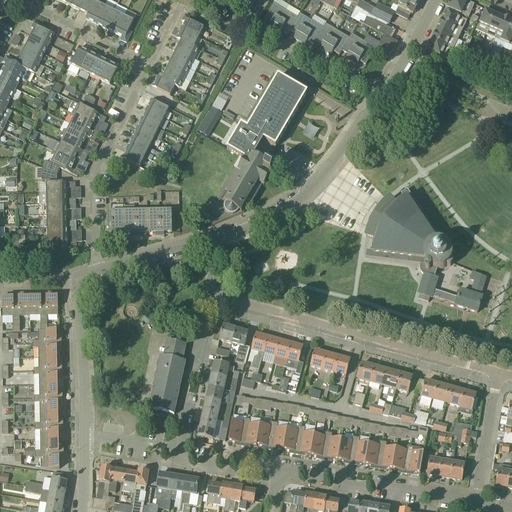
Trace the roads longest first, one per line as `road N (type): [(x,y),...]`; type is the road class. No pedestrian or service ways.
road 1 (residential): [(493,371),(211,297)]
road 2 (residential): [(197,241),(248,226),(320,180),(380,91)]
road 3 (residential): [(96,271),(87,181),(144,65)]
road 4 (residential): [(471,500),(275,469)]
road 5 (residential): [(83,436),(71,276)]
road 6 (residential): [(178,451),(211,297)]
road 7 (residential): [(9,0),(144,65)]
road 8 (residential): [(380,91),(249,21)]
road 9 (residential): [(471,500),(493,371)]
